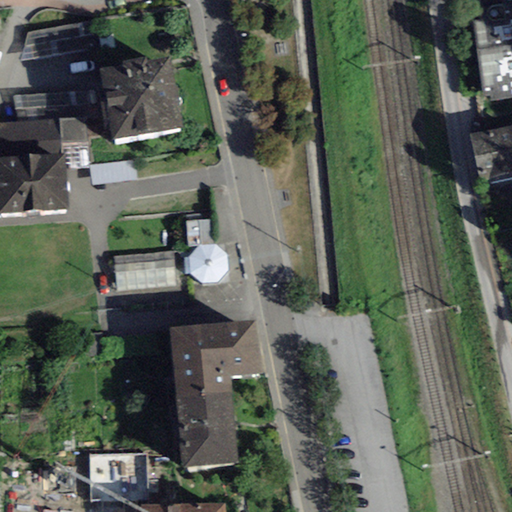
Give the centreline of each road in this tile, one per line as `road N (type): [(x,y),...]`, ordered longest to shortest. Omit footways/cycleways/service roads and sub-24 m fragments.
road 1 (tertiary): [(316,511),(216,0)]
road 2 (unclassified): [(438,0),(454,120),(511,347)]
road 3 (unknown): [(115,189),(248,163)]
